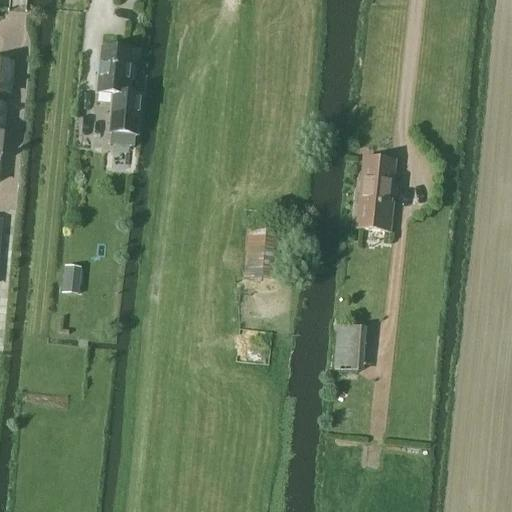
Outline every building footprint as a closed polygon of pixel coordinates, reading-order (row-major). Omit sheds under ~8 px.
[(100,50),(96,95),(112,96),(108,135),(136,138),(140,98),(127,97),(129,84),(132,80),(133,72),(130,68),(131,53),(100,50)] [(0,164),(1,163),(1,162),(0,162),(0,161),(0,160),(0,139),(3,108),(0,107),(1,95),(8,96),(10,66),(0,64),(0,164)] [(363,160),(355,230),(388,234),(392,205),(389,205),(394,164),(363,160)] [(243,279),(279,282),(283,234),(247,230),(243,279)] [(64,269),(61,295),(77,297),(79,270),(64,269)] [(331,373),(361,376),(365,330),(336,327),(331,373)]
